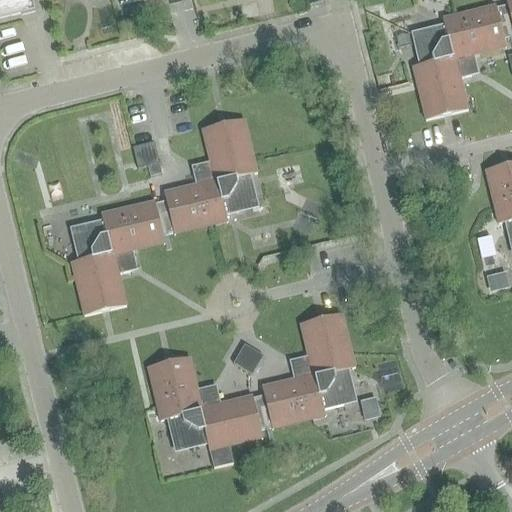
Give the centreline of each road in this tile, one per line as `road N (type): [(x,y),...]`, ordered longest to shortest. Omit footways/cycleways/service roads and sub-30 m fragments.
road 1 (residential): [(454,418),(424,359),(341,23),(0,106)]
road 2 (residential): [(70,511),(25,330)]
road 3 (tertiary): [(454,418),(317,511)]
road 4 (tertiary): [(318,511),(466,440)]
